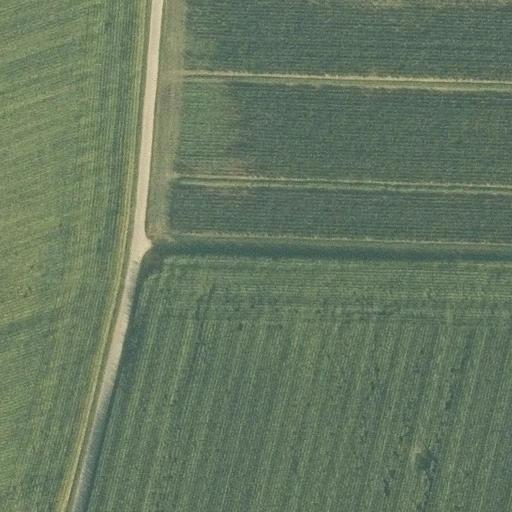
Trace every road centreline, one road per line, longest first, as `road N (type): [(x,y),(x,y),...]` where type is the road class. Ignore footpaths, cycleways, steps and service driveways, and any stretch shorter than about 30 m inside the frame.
road 1 (track): [(158,0),(139,246),(74,511)]
road 2 (track): [(139,246),(511,256)]
